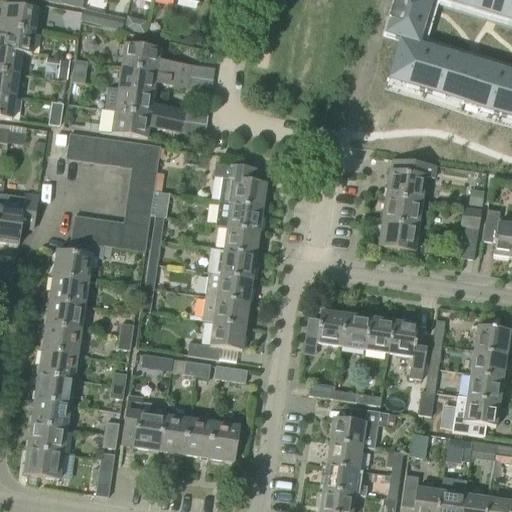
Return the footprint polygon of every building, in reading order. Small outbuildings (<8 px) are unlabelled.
[(69,0),(68,7),(81,10),(83,0),(69,0)] [(511,0),(394,0),(383,37),(398,42),(386,83),(511,121),(511,0)] [(0,28),(35,33),(38,11),(3,6),(1,19),(0,19),(0,28)] [(105,17),(83,11),(80,23),(103,28),(105,17)] [(125,21),(105,17),(103,28),(102,29),(119,33),(120,29),(123,30),(125,21)] [(127,17),(125,27),(145,32),(148,21),(127,17)] [(35,33),(0,28),(0,51),(22,54),(22,55),(31,57),(35,33)] [(122,69),(189,79),(191,68),(168,64),(167,67),(159,65),(161,52),(125,46),(122,69)] [(0,51),(0,73),(18,76),(21,55),(22,55),(22,54),(0,51)] [(59,67),(57,81),(67,82),(70,62),(46,59),(45,65),(59,67)] [(72,81),(85,83),(89,63),(76,60),(72,81)] [(189,79),(122,69),(119,90),(154,96),(156,84),(164,85),(164,87),(187,91),(189,79)] [(18,76),(0,73),(0,96),(15,99),(18,76)] [(119,90),(119,91),(107,89),(104,111),(115,113),(115,114),(182,124),(184,112),(161,108),(160,111),(152,110),(154,96),(119,90)] [(15,99),(0,96),(0,119),(12,122),(15,99)] [(63,107),(51,105),(48,127),(60,129),(63,107)] [(115,114),(115,113),(103,111),(100,128),(86,126),(85,132),(147,142),(149,128),(158,129),(157,132),(181,135),(182,124),(115,114)] [(0,145),(6,146),(9,128),(0,126),(0,145)] [(79,162),(83,137),(69,135),(65,160),(79,162)] [(65,147),(66,137),(56,136),(55,145),(65,147)] [(83,137),(79,162),(92,164),(96,139),(83,137)] [(109,141),(96,139),(92,164),(105,166),(109,141)] [(122,143),(109,141),(105,166),(118,168),(122,143)] [(33,153),(43,154),(45,144),(35,142),(33,153)] [(122,143),(118,168),(131,170),(135,145),(122,143)] [(135,145),(131,170),(129,183),(154,186),(156,175),(160,149),(135,145)] [(390,172),(386,198),(422,203),(426,178),(434,179),(436,167),(402,162),(393,161),(391,173),(390,172)] [(219,204),(263,210),(266,186),(257,184),(259,172),(215,165),(213,178),(222,179),(219,204)] [(153,193),(161,195),(164,176),(156,175),(154,186),(153,193)] [(154,186),(129,183),(127,197),(152,201),(153,193),(154,186)] [(468,207),(481,209),(483,193),(470,191),(468,207)] [(161,195),(153,193),(152,201),(150,215),(150,217),(166,220),(169,196),(161,195)] [(24,202),(0,197),(0,245),(18,248),(20,230),(32,231),(37,198),(25,196),(24,202)] [(127,197),(125,212),(150,215),(152,201),(127,197)] [(386,198),(382,223),(419,228),(422,203),(386,198)] [(263,210),(219,204),(215,227),(227,229),(259,234),(263,210)] [(480,213),(462,210),(460,228),(465,229),(478,231),(480,213)] [(150,215),(125,212),(123,225),(124,225),(122,237),(147,240),(150,217),(150,215)] [(511,259),(511,227),(497,225),(499,214),(486,212),(482,243),(494,245),(492,257),(511,259)] [(74,218),(70,243),(83,245),(87,219),(74,218)] [(87,219),(83,245),(96,246),(100,221),(87,219)] [(111,223),(100,221),(96,246),(104,248),(107,248),(111,223)] [(111,223),(107,248),(144,254),(147,240),(122,237),(124,225),(123,225),(111,223)] [(419,228),(382,223),(379,248),(415,253),(419,228)] [(152,242),(161,243),(163,225),(154,224),(152,242)] [(227,229),(224,252),(224,253),(256,258),(259,234),(227,229)] [(465,229),(460,260),(473,262),(478,231),(465,229)] [(83,245),(70,243),(69,254),(56,253),(52,277),(89,283),(92,259),(102,260),(104,248),(96,246),(83,245)] [(148,266),(157,267),(160,249),(151,248),(148,266)] [(212,251),(208,275),(252,281),(256,258),(224,253),(224,252),(212,251)] [(145,289),(154,291),(156,273),(147,272),(145,289)] [(208,275),(205,298),(249,305),(252,281),(208,275)] [(89,283),(52,277),(49,302),(85,307),(89,283)] [(126,289),(124,303),(137,304),(139,291),(126,289)] [(150,315),(153,297),(144,295),(141,314),(150,315)] [(249,305),(205,298),(201,322),(213,324),(213,325),(245,329),(249,305)] [(49,302),(45,326),(82,331),(85,307),(49,302)] [(341,348),(345,316),(321,313),(316,344),(341,348)] [(369,320),(345,316),(341,348),(364,351),(369,320)] [(369,320),(364,351),(388,355),(393,323),(369,320)] [(436,322),(432,345),(432,346),(441,347),(445,323),(436,322)] [(393,323),(388,355),(412,359),(409,380),(421,382),(426,351),(413,349),(417,327),(393,323)] [(245,329),(213,325),(210,348),(189,345),(187,357),(218,362),(219,350),(241,353),(245,329)] [(45,326),(42,351),(78,356),(82,331),(45,326)] [(120,326),(119,337),(132,339),(133,328),(120,326)] [(477,328),(474,352),(506,356),(509,332),(477,328)] [(132,339),(119,337),(117,351),(130,352),(132,339)] [(432,346),(429,369),(438,370),(441,347),(432,346)] [(78,356),(42,351),(38,375),(74,381),(78,356)] [(474,352),(471,375),(502,380),(506,356),(474,352)] [(143,357),(141,370),(153,372),(154,359),(143,357)] [(195,378),(197,365),(186,363),(184,377),(195,378)] [(197,365),(195,378),(208,380),(210,367),(197,365)] [(245,385),(247,372),(216,368),(214,381),(245,385)] [(438,370),(429,369),(425,393),(434,394),(438,370)] [(74,381),(38,375),(34,400),(70,406),(74,381)] [(113,375),(112,387),(124,389),(126,377),(113,375)] [(471,375),(467,399),(499,404),(502,380),(471,375)] [(333,401),(334,392),(334,388),(310,384),(308,397),(333,401)] [(124,389),(112,387),(110,401),(122,402),(124,389)] [(357,395),(334,392),(333,401),(356,404),(357,395)] [(425,393),(421,392),(417,417),(431,419),(434,394),(425,393)] [(357,395),(356,404),(380,408),(381,399),(357,395)] [(467,399),(458,398),(453,434),(484,439),(485,427),(495,429),(499,404),(467,399)] [(70,406),(34,400),(31,425),(67,431),(70,406)] [(128,403),(123,437),(121,447),(157,453),(163,417),(164,417),(165,409),(128,403)] [(333,420),(330,443),(362,448),(361,450),(373,452),(377,426),(394,429),(395,417),(388,416),(388,415),(357,410),(355,423),(333,420)] [(188,420),(164,417),(163,417),(157,453),(183,457),(188,420)] [(188,420),(183,457),(207,460),(212,424),(188,420)] [(212,424),(207,460),(233,464),(238,428),(212,424)] [(67,431),(31,425),(27,449),(63,455),(67,431)] [(106,425),(104,437),(117,439),(118,426),(106,425)] [(412,436),(408,459),(425,462),(428,438),(412,436)] [(117,439),(104,437),(102,450),(115,452),(117,439)] [(449,440),(448,449),(461,451),(460,459),(470,460),(473,443),(449,440)] [(330,443),(327,467),(358,472),(361,450),(362,448),(330,443)] [(473,443),(470,460),(493,464),(496,447),(473,443)] [(511,449),(496,447),(493,464),(491,481),(499,482),(501,466),(510,467),(510,466),(511,466),(511,449)] [(63,455),(27,449),(23,476),(59,481),(63,455)] [(403,455),(394,453),(388,453),(385,469),(392,470),(391,477),(400,478),(403,455)] [(109,488),(114,457),(101,455),(97,486),(109,488)] [(327,467),(323,491),(355,496),(366,498),(367,488),(356,486),(358,472),(327,467)] [(400,478),(391,477),(387,501),(396,502),(400,478)] [(438,511),(441,493),(417,490),(418,479),(406,477),(401,508),(413,510),(413,511),(438,511)] [(97,486),(95,498),(108,500),(109,488),(97,486)] [(355,496),(323,491),(319,511),(352,511),(355,497),(355,496)] [(441,493),(438,511),(462,511),(464,497),(441,493)] [(486,511),(488,500),(464,497),(462,511),(486,511)] [(394,511),(396,502),(387,501),(383,500),(381,511),(394,511)] [(511,511),(511,508),(511,503),(488,500),(486,511),(511,511)]
